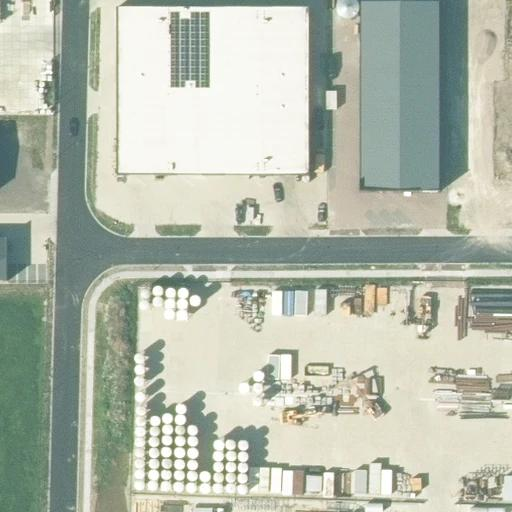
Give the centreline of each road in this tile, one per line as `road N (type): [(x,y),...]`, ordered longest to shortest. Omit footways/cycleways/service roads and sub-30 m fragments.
road 1 (unclassified): [(511,251),(71,252)]
road 2 (unclassified): [(61,511),(63,299),(71,252)]
road 3 (unclassified): [(71,252),(73,0)]
